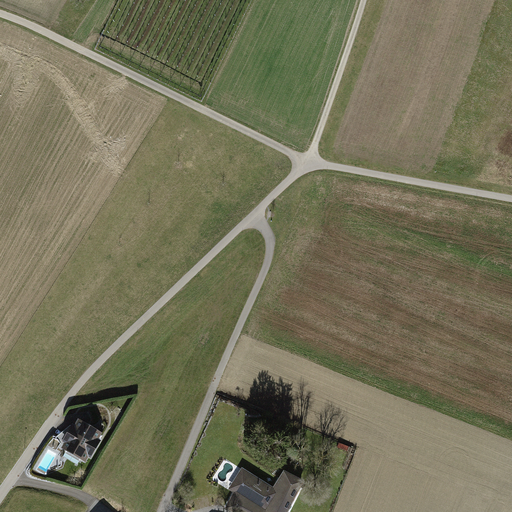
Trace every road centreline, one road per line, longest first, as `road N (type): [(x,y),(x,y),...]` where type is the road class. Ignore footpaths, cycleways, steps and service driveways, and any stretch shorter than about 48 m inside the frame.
road 1 (track): [(63,407),(306,160)]
road 2 (track): [(0,10),(306,160)]
road 3 (track): [(163,507),(268,259),(271,242),(255,213)]
road 4 (motorway): [(0,64),(275,0)]
road 5 (track): [(306,160),(511,200)]
road 6 (track): [(306,160),(362,0)]
